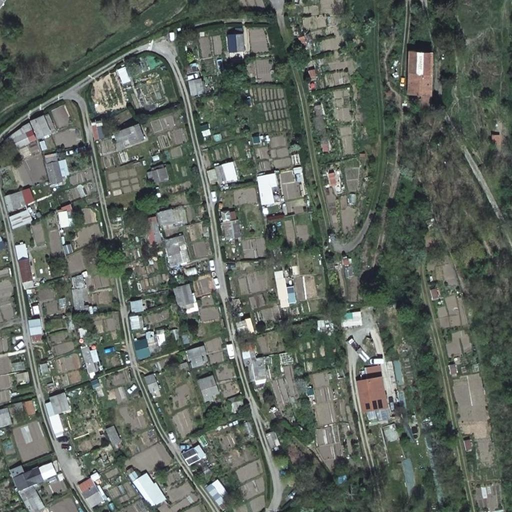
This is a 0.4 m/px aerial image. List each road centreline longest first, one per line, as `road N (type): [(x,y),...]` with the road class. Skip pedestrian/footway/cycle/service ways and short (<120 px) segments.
road 1 (track): [(0,139),(137,49),(167,53),(207,198),(228,320),(275,479),(267,511)]
road 2 (track): [(332,233),(337,251),(355,240),(375,190),(375,0)]
road 3 (track): [(0,117),(163,22),(186,0)]
road 4 (unknown): [(511,240),(448,123),(444,52)]
